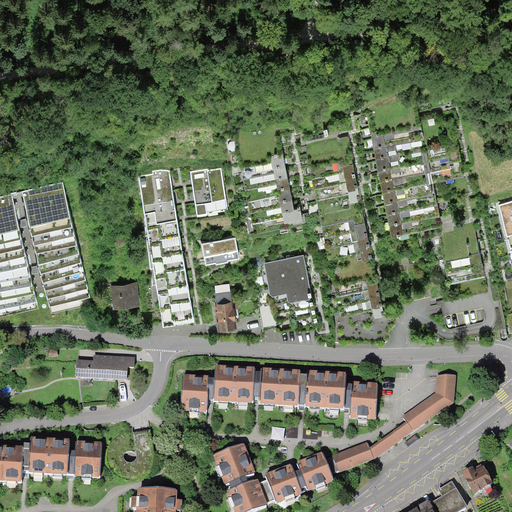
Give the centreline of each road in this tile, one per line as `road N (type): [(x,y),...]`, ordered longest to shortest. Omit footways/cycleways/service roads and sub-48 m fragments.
road 1 (track): [(50,69),(420,26)]
road 2 (residential): [(162,342),(365,354),(491,350),(511,361)]
road 3 (residential): [(162,342),(154,386),(141,405),(124,414),(0,429)]
road 4 (primary): [(355,511),(511,396)]
road 5 (residential): [(0,334),(162,342)]
road 6 (unknown): [(162,342),(178,199)]
